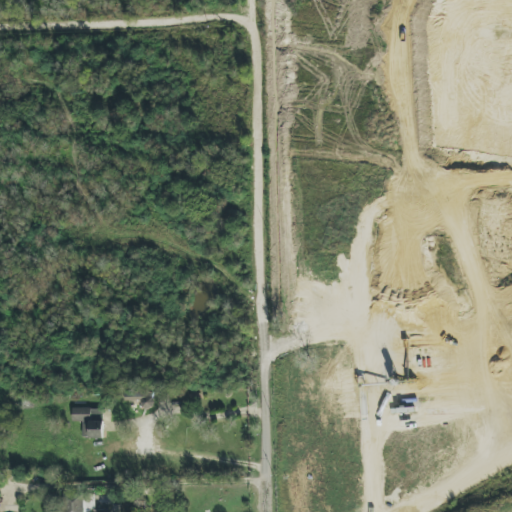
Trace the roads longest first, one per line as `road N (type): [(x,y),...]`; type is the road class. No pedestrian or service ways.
road 1 (residential): [(266,511),(253,0)]
road 2 (residential): [(264,387),(0,393)]
